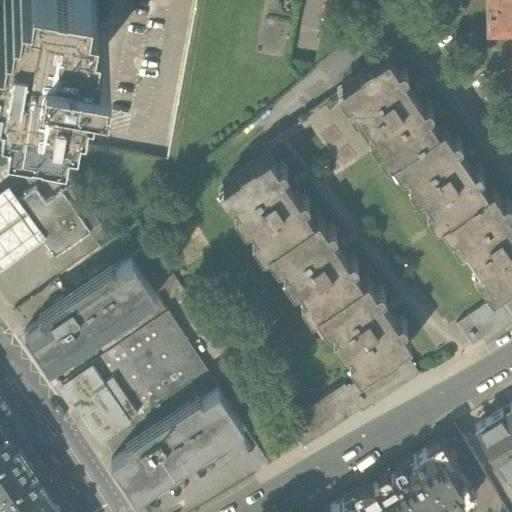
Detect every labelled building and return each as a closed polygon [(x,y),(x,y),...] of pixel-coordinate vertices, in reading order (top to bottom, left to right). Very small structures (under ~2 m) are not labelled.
[(5,0),(3,10),(0,9),(0,27),(2,28),(0,38),(0,47),(3,48),(0,64),(6,65),(3,80),(12,82),(10,97),(65,106),(67,91),(76,92),(79,78),(84,78),(87,63),(91,64),(94,47),(105,49),(108,29),(97,27),(100,10),(95,10),(96,0),(5,0)] [(511,0),(489,0),(490,34),(511,33),(511,0)] [(366,137),(386,167),(390,164),(436,133),(425,116),(430,113),(426,106),(421,109),(410,93),(397,75),(402,72),(397,64),(392,68),(385,57),(380,60),(334,91),(353,119),(358,115),(371,134),(366,137)] [(435,229),(440,225),(486,195),(476,181),(481,178),(477,171),(472,174),(464,162),(455,149),(461,145),(456,138),(451,142),(442,129),(436,133),(390,164),(401,180),(407,176),(411,184),(407,187),(417,203),(423,199),(430,210),(425,213),(435,229)] [(260,258),(265,254),(312,223),(302,208),(306,205),(302,199),(297,202),(288,189),(280,177),(286,173),(281,166),(276,170),(266,156),(252,166),(251,164),(238,173),(239,174),(215,190),(226,207),(232,203),(237,212),(232,215),(243,230),(248,227),(255,238),(249,242),(260,258)] [(0,269),(17,257),(45,236),(6,182),(0,186),(0,269)] [(72,183),(62,190),(77,209),(86,202),(72,183)] [(34,186),(15,200),(29,220),(30,220),(53,252),(52,253),(53,255),(90,229),(61,189),(45,201),(34,186)] [(473,271),(491,298),(498,293),(511,283),(511,221),(503,209),(508,206),(503,199),(498,202),(491,191),(486,195),(440,225),(459,253),(464,249),(477,269),(473,271)] [(310,319),(314,316),(360,285),(351,271),(356,268),(351,261),(347,264),(339,252),(330,240),(335,236),(331,229),(325,233),(317,220),(312,223),(265,254),(276,271),(281,267),(286,274),(281,277),(292,293),(297,290),(304,301),(299,304),(310,319)] [(114,263),(25,328),(48,365),(159,293),(133,255),(118,267),(114,263)] [(347,362),(358,379),(401,350),(408,345),(399,331),(404,327),(400,321),(395,324),(386,311),(378,300),(383,297),(378,289),(373,292),(366,282),(360,285),(314,316),(324,330),(330,326),(336,335),(330,339),(341,355),(347,352),(352,359),(347,362)] [(499,295),(511,313),(511,283),(498,293),(499,295)] [(471,346),(511,318),(511,313),(499,295),(456,323),(471,346)] [(168,305),(88,358),(104,382),(111,377),(126,398),(120,402),(132,420),(197,377),(204,387),(207,392),(221,382),(168,305)] [(344,388),(358,409),(360,412),(417,374),(401,350),(358,379),(344,388)] [(104,382),(88,358),(55,381),(97,444),(132,420),(120,402),(126,398),(111,377),(104,382)] [(248,423),(221,382),(207,392),(204,387),(124,440),(128,446),(111,457),(137,496),(248,423)] [(358,409),(344,388),(342,385),(285,423),(301,447),(358,409)] [(511,468),(511,402),(476,424),(506,472),(511,468)] [(45,482),(4,423),(0,426),(0,501),(5,508),(45,482)] [(443,437),(319,511),(448,511),(478,493),(443,437)] [(62,511),(45,482),(5,508),(2,510),(2,511),(62,511)]
